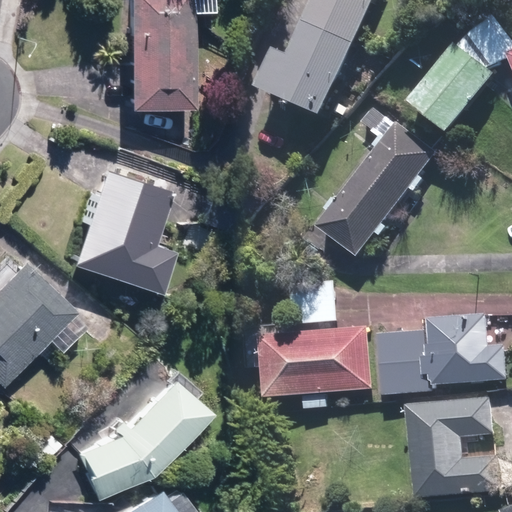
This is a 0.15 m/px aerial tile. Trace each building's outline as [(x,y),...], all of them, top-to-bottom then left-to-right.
[(189,110),(188,0),(124,0),(125,111),(189,110)] [(327,120),(379,0),(320,0),(295,59),(280,53),(262,92),(327,120)] [(452,134),(496,74),(455,44),(411,104),(452,134)] [(360,258),(438,154),(398,124),(320,228),(360,258)] [(167,251),(148,245),(165,192),(97,170),(66,265),(153,294),(167,251)] [(0,386),(71,312),(16,261),(0,278),(0,386)] [(340,322),(336,281),(293,285),(297,326),(340,322)] [(430,319),(431,331),(380,335),(385,397),(437,392),(436,387),(474,383),(474,384),(509,380),(506,346),(490,348),(488,315),(430,319)] [(375,390),(370,327),(262,337),(268,399),(375,390)] [(94,498),(144,473),(200,407),(162,376),(112,435),(73,452),(94,498)] [(410,406),(418,499),(505,492),(502,456),(465,460),(463,437),(497,435),(493,399),(410,406)] [(183,511),(187,509),(171,489),(161,497),(153,487),(119,511),(183,511)]
